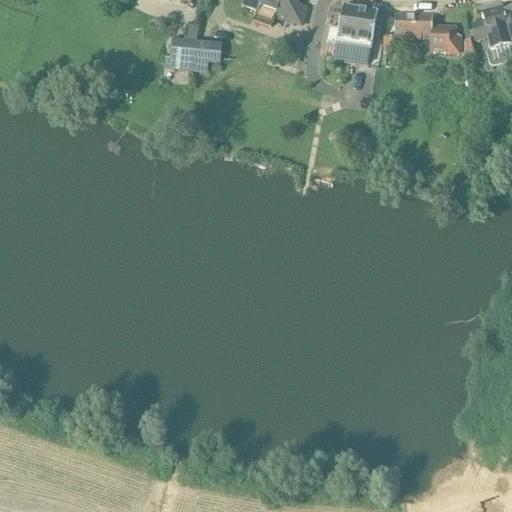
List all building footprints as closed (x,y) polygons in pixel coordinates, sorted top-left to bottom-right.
[(272,30),(276,18),(302,27),(306,8),(295,4),(296,0),(242,0),(241,6),(257,12),(253,24),(272,30)] [(335,46),(332,60),(369,67),(378,14),(343,7),(339,30),(329,29),(326,44),(335,46)] [(511,35),(506,11),(503,13),(502,7),(481,12),(483,23),(471,26),(475,45),(488,42),(490,52),(511,47),(511,46),(511,35)] [(395,40),(431,41),(430,56),(461,57),(461,36),(457,36),(458,28),(450,27),(433,27),(433,16),(396,16),(395,40)] [(196,65),(197,42),(199,28),(187,27),(184,42),(172,41),(171,60),(166,59),(164,72),(170,72),(195,75),(196,65)] [(401,40),(395,40),(395,38),(384,38),(383,55),(397,55),(402,52),(402,41),(401,40)] [(209,43),(197,42),(196,65),(219,67),(220,57),(217,57),(218,46),(209,45),(209,43)]
